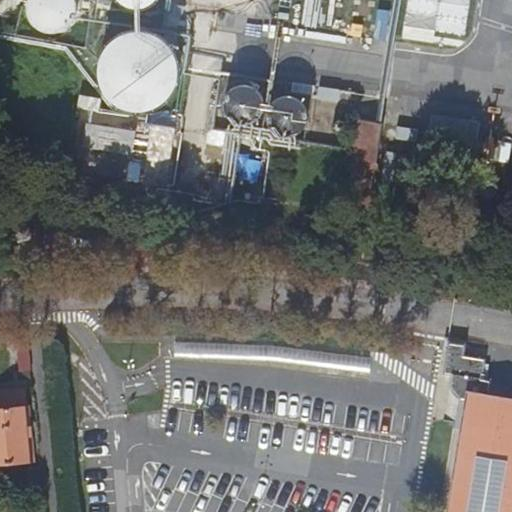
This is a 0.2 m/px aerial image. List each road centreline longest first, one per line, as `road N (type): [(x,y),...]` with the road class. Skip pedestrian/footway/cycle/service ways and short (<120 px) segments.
road 1 (residential): [(511,328),(272,292),(32,296)]
road 2 (unknown): [(201,41),(511,89)]
road 3 (residential): [(52,511),(32,296)]
